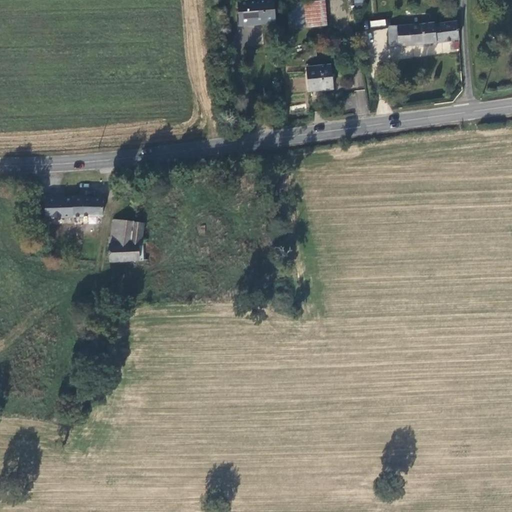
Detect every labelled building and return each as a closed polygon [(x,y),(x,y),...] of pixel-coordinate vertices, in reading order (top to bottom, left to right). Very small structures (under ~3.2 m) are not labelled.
[(275,24),(273,0),(244,0),(238,0),(240,24),(256,23),(257,24),(275,24)] [(325,27),(324,1),(304,3),(306,28),(325,27)] [(306,28),(304,3),(288,4),(289,29),(306,28)] [(385,19),(369,21),(370,28),(386,25),(385,19)] [(411,46),(459,41),(458,23),(435,27),(434,24),(389,27),(391,47),(411,46)] [(331,67),(306,69),(308,93),(333,90),(331,67)] [(46,218),(103,216),(104,213),(104,197),(99,197),(85,195),(74,196),(74,197),(46,198),(46,218)] [(120,220),(114,219),(111,237),(118,236),(120,220)] [(118,236),(111,237),(109,237),(108,244),(110,244),(110,262),(147,260),(146,242),(139,242),(142,223),(120,220),(118,236)]
